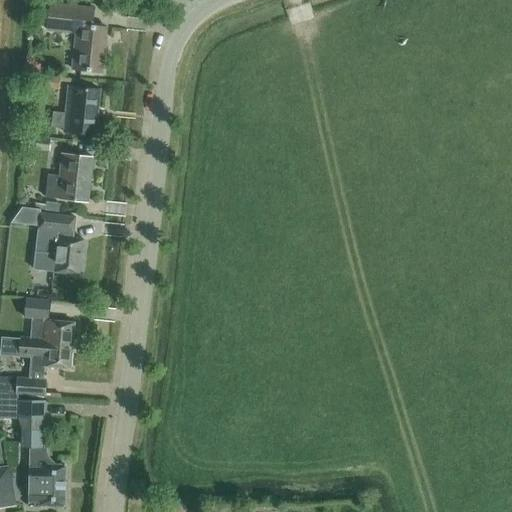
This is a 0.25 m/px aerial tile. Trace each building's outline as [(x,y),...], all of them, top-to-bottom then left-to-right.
[(102,72),(106,28),(92,26),(94,8),(50,4),(47,31),(75,34),(72,69),(102,72)] [(59,89),(60,79),(45,77),(44,87),(59,89)] [(100,90),(68,86),(63,132),(95,135),(100,90)] [(49,151),(50,139),(30,137),(29,149),(49,151)] [(59,176),(48,175),(45,198),(57,199),(88,202),(92,157),(61,154),(59,176)] [(60,204),(45,203),(45,209),(59,211),(60,204)] [(35,253),(57,255),(55,272),(79,275),(84,240),(71,238),(71,233),(73,233),(75,218),(40,213),(35,253)] [(50,301),(26,298),(25,317),(48,319),(50,301)] [(33,319),(31,339),(31,341),(42,342),(42,338),(53,339),(53,344),(72,346),(74,323),(33,319)] [(71,358),(72,346),(53,344),(53,339),(42,338),(42,342),(31,341),(31,339),(2,336),(2,337),(8,338),(6,354),(31,356),(29,379),(18,378),(17,386),(16,394),(43,396),(45,380),(43,380),(44,367),(70,369),(71,358)] [(5,393),(16,394),(17,386),(18,378),(6,377),(5,393)] [(46,401),(18,400),(18,418),(45,419),(46,401)] [(18,459),(17,443),(4,442),(4,459),(18,459)] [(40,450),(30,450),(30,469),(30,502),(39,502),(39,506),(64,506),(65,466),(40,465),(40,450)] [(0,509),(14,507),(11,483),(9,466),(0,466),(0,509)]
